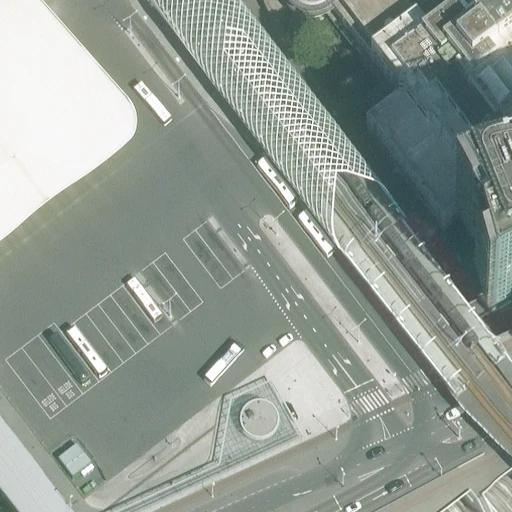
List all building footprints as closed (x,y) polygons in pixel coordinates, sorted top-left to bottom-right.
[(0,0),(0,8),(10,0),(0,0)] [(379,229),(202,0),(128,0),(331,268),(334,225),(379,229)] [(203,0),(249,59),(238,67),(255,89),(265,81),(299,125),(302,122),(312,115),(318,110),(259,33),(253,25),(244,4),(243,0),(203,0)] [(511,0),(261,0),(262,4),(265,12),(269,19),(270,20),(276,28),(282,23),(292,16),(296,19),(301,22),(307,24),(313,24),(319,22),(325,19),(330,15),(345,34),(385,88),(381,91),(359,108),(373,127),(365,133),(390,166),(393,170),(432,221),(435,224),(441,232),(444,233),(511,180),(511,0)] [(483,338),(511,321),(511,218),(469,230),(450,235),(476,284),(469,288),(483,338)]
